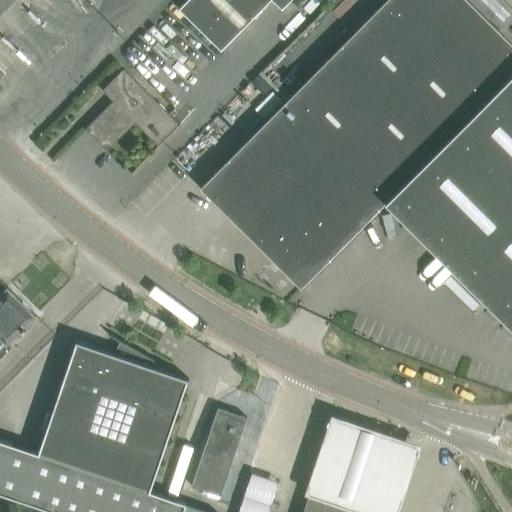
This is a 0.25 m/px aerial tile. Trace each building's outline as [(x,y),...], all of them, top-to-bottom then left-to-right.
[(273,0),(282,8),(289,0),(186,0),(179,8),(221,49),(269,0),(273,0)] [(387,201),(511,74),(511,43),(468,0),(386,0),(200,187),(301,287),(387,201)] [(107,150),(140,117),(163,140),(179,124),(123,69),(102,90),(113,100),(85,129),(107,150)] [(511,74),(386,202),(385,202),(484,300),(493,291),(511,310),(511,74)] [(0,338),(8,346),(23,330),(26,327),(25,326),(36,315),(7,286),(7,287),(0,280),(0,338)] [(0,439),(0,492),(58,511),(183,511),(187,502),(177,499),(160,493),(159,493),(153,491),(150,490),(187,380),(188,380),(189,378),(151,365),(153,360),(154,361),(155,359),(121,340),(120,341),(114,353),(76,340),(76,341),(76,342),(51,414),(38,452),(0,439)] [(218,406),(191,485),(220,495),(247,416),(218,406)] [(420,443),(329,413),(319,443),(306,484),(304,489),(305,493),(356,511),(395,511),(409,474),(420,443)] [(312,489),(313,488),(311,488),(310,488),(309,489),(309,490),(310,490),(302,511),(386,511),(373,508),(374,506),(373,506),(372,506),(371,507),(370,507),(370,508),(312,489)]
